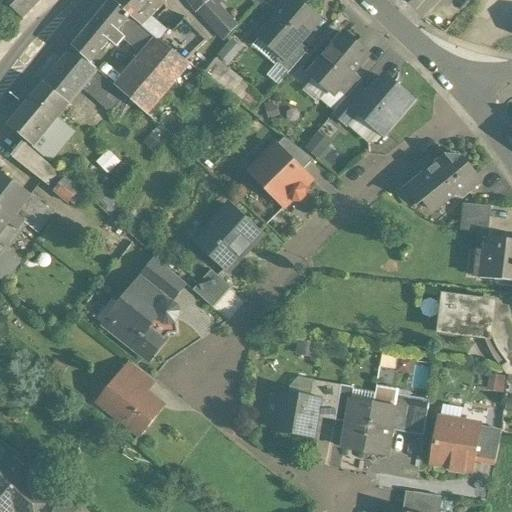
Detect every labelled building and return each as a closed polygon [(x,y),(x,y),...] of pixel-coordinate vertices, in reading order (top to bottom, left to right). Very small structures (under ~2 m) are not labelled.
[(37,0),(2,0),(20,18),(37,0)] [(111,0),(107,0),(80,33),(98,49),(115,29),(128,14),(111,0)] [(111,0),(128,14),(139,23),(147,16),(162,0),(111,0)] [(184,0),(195,13),(201,21),(213,31),(222,39),(235,26),(210,0),(184,0)] [(296,0),(284,0),(277,8),(279,9),(275,14),(259,32),(283,52),(285,54),(296,40),(316,17),(296,0)] [(262,0),(261,1),(275,14),(279,9),(277,8),(284,0),(262,0)] [(195,13),(186,22),(204,39),(213,31),(201,21),(195,13)] [(139,23),(128,14),(115,29),(143,52),(155,37),(139,23)] [(184,15),(170,29),(167,26),(162,30),(155,37),(183,58),(204,39),(186,22),(184,17),(185,16),(184,15)] [(162,30),(147,16),(139,23),(155,37),(162,30)] [(366,54),(342,32),(307,72),(331,93),(336,88),(351,71),(366,54)] [(98,49),(80,33),(70,45),(88,61),(98,49)] [(183,58),(155,37),(143,52),(115,86),(118,89),(144,113),(186,61),(183,58)] [(296,40),(285,54),(283,52),(275,61),(286,71),(306,49),(296,40)] [(88,61),(70,45),(50,69),(75,90),(87,75),(94,67),(88,61)] [(115,86),(94,67),(87,75),(102,88),(101,92),(115,104),(119,99),(113,94),(118,89),(115,86)] [(75,90),(50,69),(40,81),(65,101),(75,90)] [(351,71),(336,88),(345,96),(355,84),(360,79),(351,71)] [(367,95),(354,110),(355,110),(370,123),(370,122),(382,132),(410,100),(395,87),(395,88),(382,77),(367,95)] [(40,81),(4,124),(29,145),(65,101),(40,81)] [(345,96),(332,112),(344,123),(355,110),(354,110),(367,95),(355,84),(345,96)] [(316,131),(304,142),(315,154),(327,143),(316,131)] [(311,159),(283,136),(274,145),(299,170),(311,159)] [(57,171),(19,140),(8,154),(46,185),(57,171)] [(299,170),(274,145),(248,170),(283,205),(290,198),(292,200),(298,200),(303,195),(303,189),(301,187),(308,180),(299,170)] [(103,170),(115,159),(105,148),(93,159),(103,170)] [(445,156),(405,189),(415,202),(418,202),(422,199),(430,209),(433,210),(458,190),(467,191),(479,181),(460,157),(445,156)] [(27,194),(0,173),(0,229),(5,222),(15,230),(21,222),(22,220),(13,213),(27,194)] [(62,176),(51,190),(66,202),(78,188),(62,176)] [(50,212),(27,194),(13,213),(22,220),(21,222),(34,232),(50,212)] [(488,206),(461,203),(459,228),(486,231),(488,206)] [(259,235),(226,205),(194,240),(199,244),(200,251),(204,256),(211,255),(227,270),(259,235)] [(0,253),(0,248),(15,230),(5,222),(0,229),(0,279),(1,281),(6,275),(3,272),(11,262),(0,253)] [(511,240),(483,237),(479,278),(511,281),(511,240)] [(182,282),(155,258),(139,278),(168,300),(182,282)] [(229,288),(209,270),(191,290),(211,308),(229,288)] [(168,300),(139,278),(118,305),(121,307),(106,327),(131,347),(132,346),(138,337),(153,349),(154,350),(166,334),(175,332),(174,321),(177,318),(179,312),(176,306),(172,303),(168,300)] [(493,302),(443,296),(440,319),(435,321),(440,333),(458,335),(459,335),(460,335),(461,334),(478,336),(479,329),(489,330),(492,306),(493,302)] [(506,308),(492,306),(489,330),(492,338),(496,346),(500,354),(506,362),(501,366),(506,374),(511,375),(511,330),(511,327),(509,322),(507,315),(506,308)] [(301,339),(280,336),(277,352),(298,356),(301,339)] [(153,349),(138,337),(132,346),(147,358),(153,349)] [(153,380),(130,362),(120,374),(143,392),(153,380)] [(120,374),(106,391),(112,395),(103,407),(138,435),(161,406),(143,392),(120,374)] [(339,385),(312,380),(308,399),(317,401),(314,417),(333,420),(339,385)] [(352,387),(339,385),(333,420),(345,422),(349,400),(350,400),(352,387)] [(397,390),(375,387),(372,404),(393,408),(395,394),(396,394),(397,390)] [(396,394),(395,394),(393,408),(394,408),(390,430),(402,432),(408,396),(396,394)] [(308,399),(280,395),(274,429),(311,435),(314,417),(317,401),(308,399)] [(427,400),(408,396),(402,432),(422,435),(427,400)] [(345,422),(341,448),(363,452),(371,404),(350,400),(349,400),(345,422)] [(372,404),(371,404),(363,452),(386,455),(390,430),(394,408),(393,408),(372,404)] [(459,422),(438,418),(433,447),(436,448),(433,463),(448,466),(448,468),(449,470),(464,472),(465,471),(466,469),(468,469),(471,467),(472,461),(478,462),(484,429),(458,425),(459,422)] [(500,432),(484,429),(478,462),(493,464),(500,432)] [(32,511),(47,496),(6,460),(0,466),(0,509),(3,511),(11,511),(13,511),(14,511),(32,511)] [(437,511),(440,497),(412,492),(409,511),(437,511)] [(64,496),(50,511),(74,511),(78,508),(64,496)]
